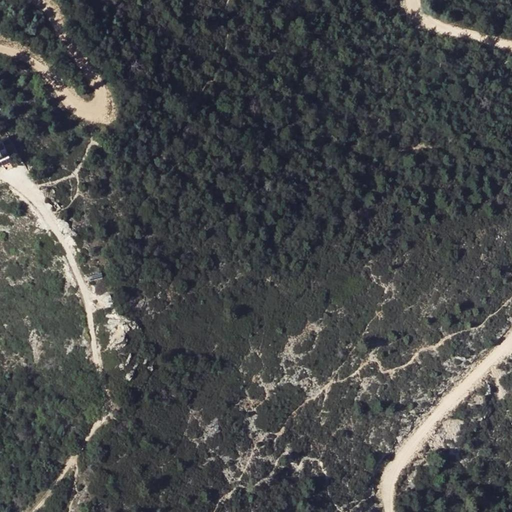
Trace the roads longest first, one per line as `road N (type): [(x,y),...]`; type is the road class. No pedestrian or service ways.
road 1 (track): [(33,511),(106,409),(87,297),(50,217),(24,185),(0,173)]
road 2 (track): [(0,52),(76,104),(92,106),(99,96),(57,23),(32,0)]
road 3 (track): [(386,511),(385,482),(397,457),(511,334)]
